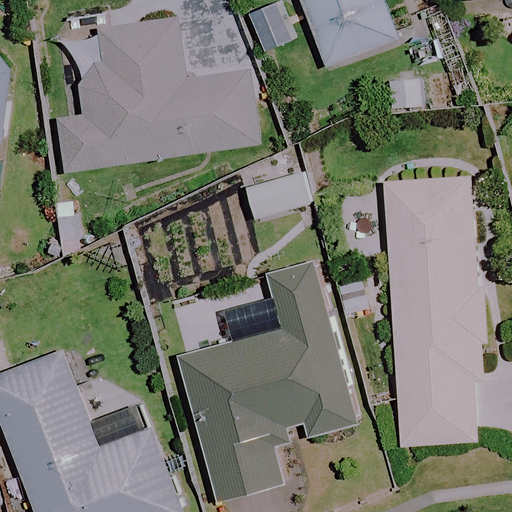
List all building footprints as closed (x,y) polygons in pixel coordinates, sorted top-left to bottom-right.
[(311,0),(335,65),(404,39),(389,0),(311,0)] [(193,79),(184,14),(79,29),(92,115),(65,119),(73,172),(270,144),(260,69),(193,79)] [(18,57),(0,54),(0,141),(6,143),(18,57)] [(511,100),(491,103),(494,138),(511,136),(511,100)] [(312,204),(303,175),(256,189),(264,218),(312,204)] [(494,376),(482,176),(392,181),(408,446),(498,440),(494,376)] [(368,424),(326,265),(278,277),(293,330),(188,358),(226,501),(289,485),(279,448),(368,424)] [(108,448),(72,352),(0,378),(0,386),(45,511),(189,511),(160,429),(108,448)]
